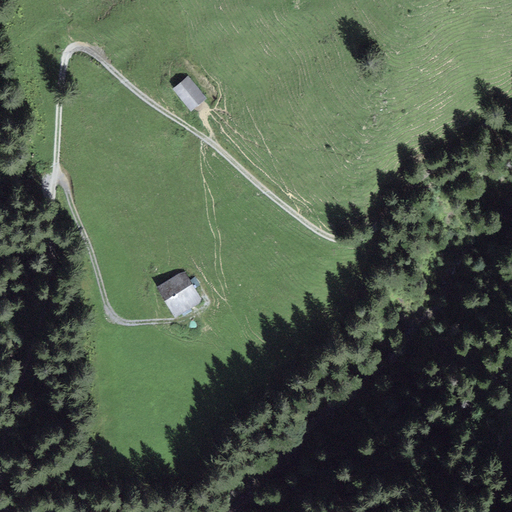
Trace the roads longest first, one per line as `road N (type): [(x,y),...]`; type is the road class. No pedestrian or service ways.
road 1 (track): [(511,121),(378,228),(342,240),(315,232),(205,137),(90,50),(73,47),(62,68),(47,297),(10,415),(0,481)]
road 2 (track): [(55,176),(65,184),(112,314),(134,323),(188,318),(204,308)]
road 3 (track): [(511,357),(489,388),(400,461),(363,478),(335,511)]
